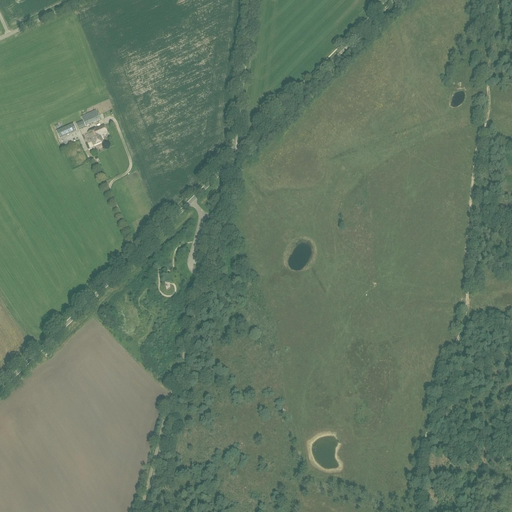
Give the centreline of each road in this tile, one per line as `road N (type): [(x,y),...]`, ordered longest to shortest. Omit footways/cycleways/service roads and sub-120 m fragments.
road 1 (track): [(419,511),(420,444),(467,288),(497,0)]
road 2 (unclassified): [(0,389),(190,200)]
road 3 (track): [(395,0),(231,161)]
road 4 (unclassified): [(190,200),(231,161),(251,0)]
road 5 (track): [(177,372),(231,161)]
road 6 (track): [(139,511),(177,372)]
